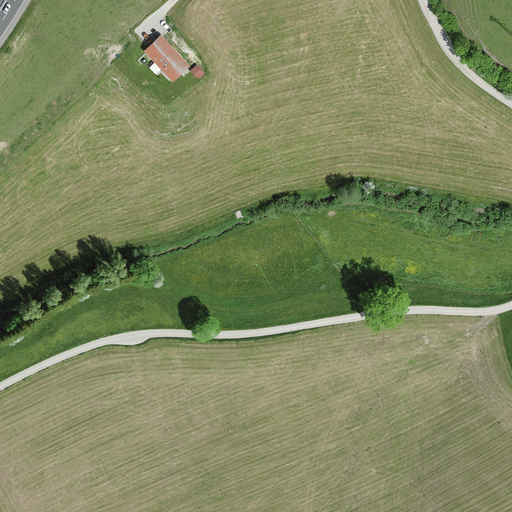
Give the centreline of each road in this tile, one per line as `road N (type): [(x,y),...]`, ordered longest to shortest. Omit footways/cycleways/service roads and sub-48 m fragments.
road 1 (unclassified): [(511,304),(220,335),(133,335),(89,345),(0,387)]
road 2 (unclassified): [(511,105),(452,57),(422,0)]
